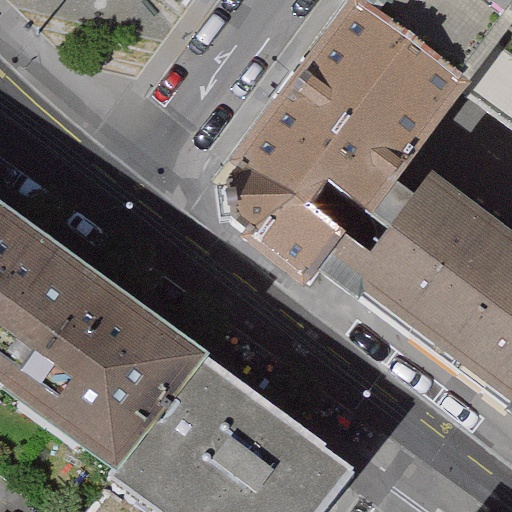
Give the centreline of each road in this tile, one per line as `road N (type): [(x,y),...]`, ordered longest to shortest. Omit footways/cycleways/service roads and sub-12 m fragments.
road 1 (residential): [(126,211),(451,466)]
road 2 (residential): [(282,0),(126,211)]
road 3 (residential): [(0,108),(126,211)]
